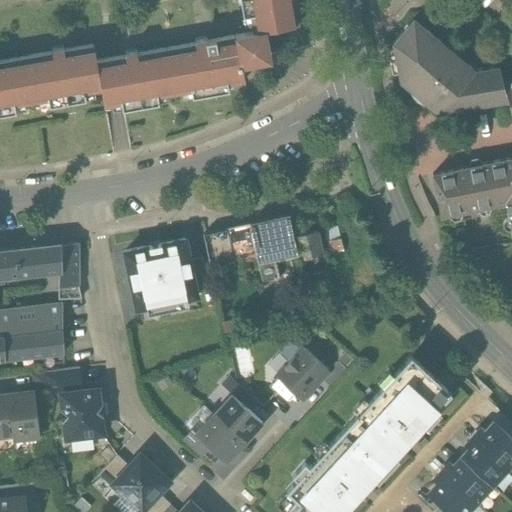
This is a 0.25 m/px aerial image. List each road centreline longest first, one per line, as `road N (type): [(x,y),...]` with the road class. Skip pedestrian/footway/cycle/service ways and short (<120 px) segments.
road 1 (residential): [(231,511),(136,428),(98,194)]
road 2 (residential): [(511,366),(422,270),(378,160),(361,91)]
road 3 (residential): [(98,194),(244,151),(361,91)]
